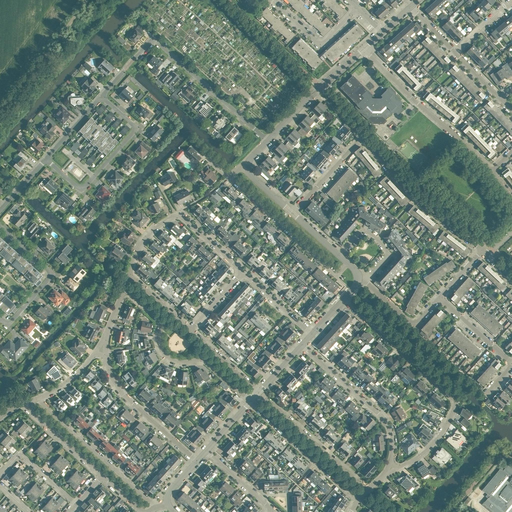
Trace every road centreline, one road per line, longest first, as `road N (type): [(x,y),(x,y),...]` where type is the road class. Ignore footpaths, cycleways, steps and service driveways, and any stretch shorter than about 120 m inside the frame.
road 1 (residential): [(481,250),(362,139),(290,213)]
road 2 (residential): [(394,465),(427,454),(457,399),(344,299)]
road 3 (residential): [(124,287),(162,322),(166,356),(203,359),(250,400)]
road 4 (residential): [(364,48),(490,172)]
road 5 (residential): [(45,160),(83,188),(133,133),(100,98)]
road 6 (residential): [(242,274),(176,214),(144,238),(128,275)]
road 7 (residential): [(394,465),(392,422),(303,344)]
road 8 (residential): [(156,507),(37,398)]
road 9 (residential): [(347,264),(333,271),(229,175)]
road 10 (residential): [(197,460),(120,393),(102,345)]
road 11 (residential): [(266,141),(153,38)]
road 12 (unclassified): [(0,117),(89,0)]
road 13 (residential): [(250,400),(358,499)]
road 14 (residential): [(366,490),(258,392)]
road 15 (residential): [(0,319),(9,323),(50,276),(0,228)]
road 16 (residential): [(364,48),(266,141)]
